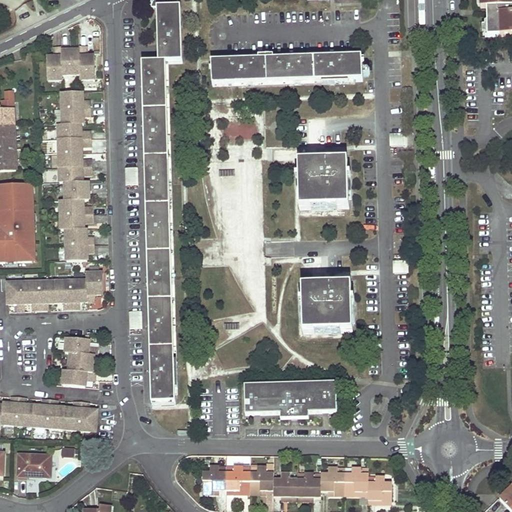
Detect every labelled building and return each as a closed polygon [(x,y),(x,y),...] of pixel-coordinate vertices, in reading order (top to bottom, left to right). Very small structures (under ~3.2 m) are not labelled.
[(150,10),(157,10),(159,64),(142,64),(151,404),(175,403),(166,64),(182,64),(181,9),(178,9),(178,1),(170,2),(170,1),(169,0),(168,0),(154,0),(154,1),(153,2),(152,3),(151,4),(151,5),(150,7),(150,8),(150,10)] [(511,0),(482,0),(482,8),(486,8),(487,36),(511,35),(511,0)] [(63,78),(62,51),(62,48),(53,49),(53,57),(47,58),(48,84),(63,83),(63,78)] [(80,51),(80,78),(81,83),(95,83),(95,56),(89,57),(88,48),(80,48),(80,51)] [(80,78),(80,51),(67,51),(62,51),(63,78),(80,78)] [(361,58),(212,63),(213,87),(363,81),(361,58)] [(0,173),(18,173),(15,92),(5,93),(5,102),(1,102),(1,108),(0,108),(0,173)] [(63,111),(91,110),(91,102),(83,102),(83,94),(62,95),(63,111)] [(91,110),(63,111),(63,126),(82,126),(84,126),(84,118),(91,117),(91,110)] [(257,136),(256,124),(237,125),(238,138),(257,136)] [(82,126),(63,126),(58,127),(59,141),(92,140),(92,133),(82,133),(82,126)] [(403,133),(390,134),(390,146),(403,146),(403,133)] [(92,140),(59,141),(59,155),(82,155),(82,148),(92,148),(92,140)] [(60,170),(93,169),(93,161),(83,161),(82,155),(59,155),(60,170)] [(317,163),(298,163),(299,209),(311,209),(311,207),(337,207),(337,209),(348,208),(348,186),(347,162),(329,163),(329,164),(317,164),(317,163)] [(93,169),(60,170),(60,184),(65,184),(83,184),(83,176),(93,176),(93,169)] [(138,169),(125,169),(126,185),(138,184),(138,169)] [(83,184),(65,184),(66,202),(84,202),(90,202),(90,193),(89,184),(83,184)] [(0,266),(37,265),(34,187),(0,188),(0,266)] [(84,202),(66,202),(61,203),(61,217),(94,216),(94,209),(84,209),(84,202)] [(94,216),(61,217),(62,231),(66,231),(85,231),(84,224),(94,223),(94,216)] [(85,231),(66,231),(67,247),(95,246),(95,239),(87,239),(87,231),(85,231)] [(95,246),(67,247),(67,263),(88,263),(88,254),(96,254),(95,246)] [(406,260),(393,261),(393,273),(407,273),(406,260)] [(87,283),(7,285),(7,306),(17,305),(17,313),(25,313),(25,305),(33,305),(33,313),(48,312),(48,305),(65,304),(65,312),(80,311),(80,304),(88,303),(95,303),(95,296),(104,295),(104,275),(87,275),(87,283)] [(319,286),(301,287),(303,334),(315,333),(315,331),(340,330),(340,332),(352,332),(351,310),(351,285),(332,286),(332,288),(319,288),(319,286)] [(142,313),(129,313),(130,328),(142,328),(142,313)] [(89,349),(90,341),(89,341),(86,341),(67,340),(66,354),(71,355),(69,372),(64,372),(63,387),(86,389),(87,381),(97,382),(97,374),(93,374),(94,365),(95,356),(99,357),(99,349),(89,349)] [(244,385),(244,399),(247,398),(247,402),(245,402),(245,415),(254,415),(254,412),(260,412),(260,415),(282,414),(282,418),(306,417),(306,413),(322,413),(322,411),(328,410),(328,413),(337,412),(336,399),(334,400),(334,396),(336,396),(336,383),(327,383),(327,385),(321,386),(321,383),(259,385),(259,387),(253,387),(253,385),(244,385)] [(99,412),(89,411),(90,404),(75,403),(74,410),(58,409),(58,402),(43,400),(43,408),(27,407),(27,399),(12,398),(11,405),(3,405),(3,407),(0,407),(0,430),(1,430),(1,426),(98,433),(99,412)] [(74,455),(74,451),(62,450),(62,459),(74,459),(74,455)] [(32,478),(50,479),(51,457),(19,456),(18,480),(28,480),(28,478),(28,476),(32,476),(32,478)] [(203,473),(203,491),(220,492),(227,492),(227,473),(227,467),(210,467),(210,473),(203,473)] [(240,492),(250,492),(251,473),(243,473),(243,467),(234,467),(234,473),(227,473),(227,492),(240,492)] [(267,468),(251,468),(251,473),(250,492),(266,492),(274,492),(274,479),(274,473),(267,473),(267,468)] [(328,474),(321,474),(321,493),(328,493),(345,493),(345,474),(345,468),(328,468),(328,474)] [(368,469),(351,468),(351,474),(345,474),(345,493),(355,493),(368,493),(368,483),(368,477),(368,469)] [(321,474),(297,473),(297,479),(297,498),(314,499),(321,499),(321,493),(321,474)] [(281,498),(297,498),(297,479),(290,479),(290,474),(281,474),(281,479),(274,479),(274,492),(273,498),(281,498)] [(382,502),(392,502),(392,483),(385,483),(385,477),(375,477),(375,483),(368,483),(368,493),(368,497),(368,502),(382,502)] [(511,511),(511,488),(499,500),(511,511)]
